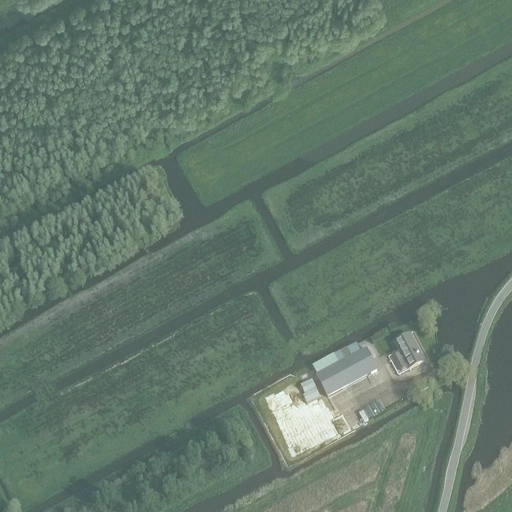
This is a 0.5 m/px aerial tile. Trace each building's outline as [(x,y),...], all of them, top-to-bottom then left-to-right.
[(425,363),(410,336),(395,344),(399,353),(389,358),(399,376),(409,371),(409,372),(425,363)] [(339,366),(318,377),(317,378),(328,399),(378,372),(367,351),(339,366)] [(318,377),(339,366),(334,356),(313,368),(318,377)] [(301,386),(305,396),(316,391),(312,381),(301,386)] [(316,391),(305,396),(303,397),(307,405),(319,399),(316,391)] [(380,401),(364,409),(370,421),(386,413),(380,401)] [(358,415),(364,425),(368,423),(362,413),(358,415)]
